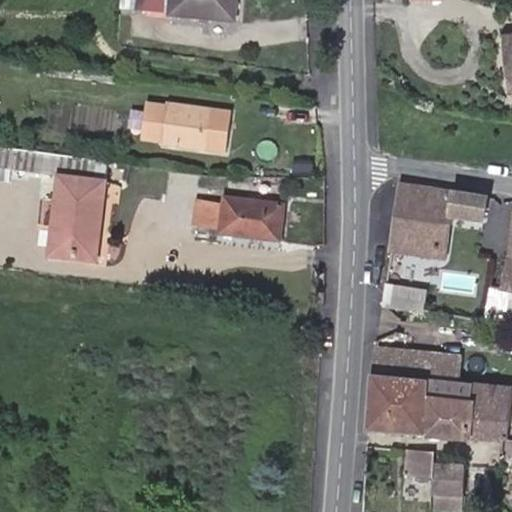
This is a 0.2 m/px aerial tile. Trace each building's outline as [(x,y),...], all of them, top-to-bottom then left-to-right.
[(145,11),(145,0),(121,0),(122,2),(121,2),(121,9),(145,11)] [(234,19),(235,0),(145,0),(145,11),(234,19)] [(511,34),(503,35),(509,90),(511,89),(511,34)] [(231,112),(167,103),(162,142),(225,152),(231,112)] [(50,250),(91,255),(94,223),(100,223),(108,162),(0,147),(0,180),(12,182),(13,170),(59,176),(50,250)] [(397,183),(389,250),(442,258),(444,245),(416,240),(424,187),(397,183)] [(488,198),(424,187),(416,240),(444,245),(449,214),(484,220),(488,198)] [(224,204),(199,201),(196,222),(221,226),(221,231),(279,239),(284,204),(225,196),(224,204)] [(91,255),(96,255),(100,223),(94,223),(91,255)] [(497,253),(487,322),(511,327),(511,255),(506,254),(497,253)] [(385,282),(383,302),(421,310),(425,290),(385,282)] [(0,388),(38,394),(47,320),(7,315),(0,371),(0,388)] [(460,381),(462,349),(377,343),(373,375),(430,379),(460,381)] [(143,382),(146,347),(130,345),(124,379),(143,382)] [(168,445),(211,450),(221,367),(199,364),(200,354),(167,350),(164,376),(176,378),(168,445)] [(430,379),(373,375),(372,375),(369,430),(426,433),(430,379)] [(426,433),(469,436),(472,381),(460,381),(430,379),(426,433)] [(469,436),(506,439),(510,385),(472,381),(469,436)] [(405,473),(432,475),(434,452),(407,450),(405,473)] [(463,511),(467,465),(437,462),(433,511),(449,511),(463,511)]
